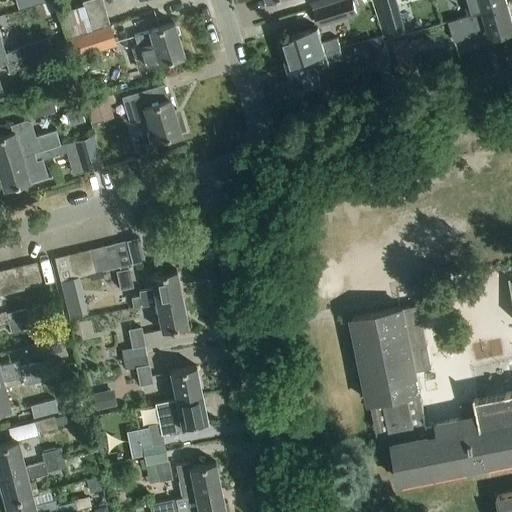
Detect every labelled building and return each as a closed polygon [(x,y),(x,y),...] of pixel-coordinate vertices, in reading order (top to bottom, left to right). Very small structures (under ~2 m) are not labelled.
[(70,12),(61,14),(68,38),(93,30),(93,28),(111,22),(104,0),(87,0),(84,1),(85,4),(69,9),(70,12)] [(359,13),(354,0),(340,0),(317,7),(315,8),(320,25),(359,13)] [(482,11),(482,10),(509,2),(508,0),(466,0),(471,14),(482,11)] [(482,10),(482,11),(471,14),(451,20),(457,40),(480,33),(478,29),(487,26),(490,38),(511,31),(511,12),(509,2),(482,10)] [(135,35),(138,46),(134,47),(140,68),(168,60),(169,60),(184,55),(174,22),(158,27),(150,30),(135,35)] [(111,25),(70,39),(77,59),(117,46),(111,25)] [(288,64),(341,47),(338,38),(323,42),(319,27),(280,38),(288,64)] [(370,39),(379,66),(393,61),(384,34),(370,39)] [(21,48),(5,53),(4,49),(0,35),(0,63),(41,51),(54,47),(51,37),(21,46),(21,48)] [(393,41),(401,70),(416,66),(407,37),(393,41)] [(341,47),(288,64),(296,88),(322,80),(318,68),(330,64),(329,60),(343,56),(341,47)] [(41,51),(0,63),(0,90),(2,90),(0,82),(0,65),(8,63),(10,72),(26,67),(23,58),(41,52),(41,51)] [(87,100),(94,122),(115,115),(111,102),(116,100),(116,97),(125,95),(123,89),(87,100)] [(181,133),(180,131),(185,129),(181,116),(176,118),(170,98),(152,103),(149,92),(126,99),(133,121),(146,117),(154,141),(181,133)] [(29,104),(33,117),(57,110),(53,97),(29,104)] [(67,112),(71,124),(85,120),(82,108),(67,112)] [(28,118),(11,123),(13,130),(0,134),(0,161),(61,143),(56,129),(37,135),(33,121),(28,118)] [(97,134),(75,140),(84,172),(105,166),(97,134)] [(0,173),(4,188),(44,175),(39,161),(64,154),(61,143),(0,161),(0,173)] [(121,266),(122,270),(119,271),(123,288),(133,286),(129,265),(133,264),(127,239),(115,242),(121,266)] [(115,242),(103,245),(109,269),(121,266),(115,242)] [(97,272),(109,269),(103,245),(91,247),(97,272)] [(91,247),(79,250),(85,274),(97,272),(91,247)] [(79,250),(68,253),(73,277),(79,276),(85,274),(79,250)] [(60,280),(73,277),(68,253),(55,256),(60,280)] [(38,260),(26,263),(31,287),(44,285),(38,260)] [(13,266),(19,290),(31,287),(26,263),(13,266)] [(8,293),(19,290),(13,266),(2,269),(8,293)] [(151,273),(154,288),(141,290),(142,295),(133,296),(135,307),(157,302),(183,297),(178,268),(151,273)] [(71,317),(87,313),(78,278),(62,282),(71,317)] [(189,325),(183,297),(157,302),(162,330),(189,325)] [(431,365),(427,345),(419,304),(403,307),(403,306),(353,316),(370,402),(372,402),(380,445),(394,443),(402,481),(511,458),(511,492),(500,495),(503,511),(511,511),(511,391),(475,399),(478,413),(458,417),(461,429),(429,435),(415,368),(431,365)] [(7,312),(10,322),(29,317),(27,307),(7,312)] [(29,317),(10,322),(12,330),(32,325),(29,317)] [(124,358),(125,359),(147,354),(142,326),(129,329),(131,336),(121,338),(123,348),(109,351),(112,361),(124,358)] [(153,381),(147,354),(125,359),(126,367),(137,365),(140,383),(153,381)] [(0,380),(4,380),(23,375),(43,370),(41,361),(23,366),(21,359),(0,364),(0,380)] [(170,369),(176,398),(203,393),(197,364),(170,369)] [(23,375),(26,384),(45,378),(43,370),(23,375)] [(0,380),(0,410),(11,408),(4,380),(0,380)] [(115,390),(95,394),(98,409),(118,405),(115,390)] [(156,404),(160,422),(162,422),(165,434),(185,430),(184,426),(208,421),(203,393),(176,398),(176,399),(156,404)] [(60,410),(56,398),(32,404),(35,417),(60,410)] [(39,431),(57,427),(54,415),(36,420),(39,431)] [(139,428),(144,454),(168,449),(165,434),(162,422),(160,422),(149,425),(150,426),(139,428)] [(0,472),(26,466),(19,439),(0,444),(0,472)] [(62,447),(43,452),(45,461),(65,456),(62,447)] [(168,449),(144,454),(150,483),(174,478),(168,449)] [(0,481),(5,500),(33,493),(29,477),(68,467),(65,456),(45,461),(26,466),(0,472),(0,481)] [(184,496),(222,488),(217,460),(192,465),(191,461),(177,464),(184,496)] [(88,479),(91,492),(104,489),(101,476),(88,479)] [(184,497),(185,496),(188,511),(199,510),(199,511),(230,511),(228,501),(225,501),(222,488),(184,496),(184,497)] [(77,501),(57,506),(55,498),(36,504),(33,493),(5,500),(7,511),(70,511),(79,510),(77,501)] [(90,498),(77,501),(79,510),(92,507),(90,498)] [(180,511),(179,503),(152,509),(152,511),(180,511)]
